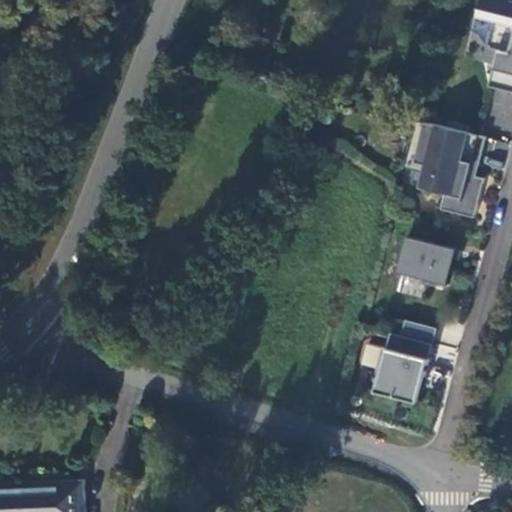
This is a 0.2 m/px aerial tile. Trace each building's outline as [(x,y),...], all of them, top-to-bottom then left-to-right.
[(511,0),(483,0),(480,14),(496,19),(489,46),(500,49),(491,85),(511,90),(511,0)] [(488,136),(419,119),(413,140),(422,143),(418,161),(428,164),(423,187),(447,193),(443,209),(476,217),(486,178),(471,174),(474,163),(481,165),(488,136)] [(459,248),(410,236),(401,271),(451,283),(459,248)] [(403,334),(435,343),(439,327),(407,319),(403,334)] [(403,334),(393,331),(389,347),(385,345),(379,367),(383,368),(377,391),(417,401),(423,375),(426,376),(435,343),(403,334)] [(0,485),(0,511),(84,511),(83,482),(0,485)]
